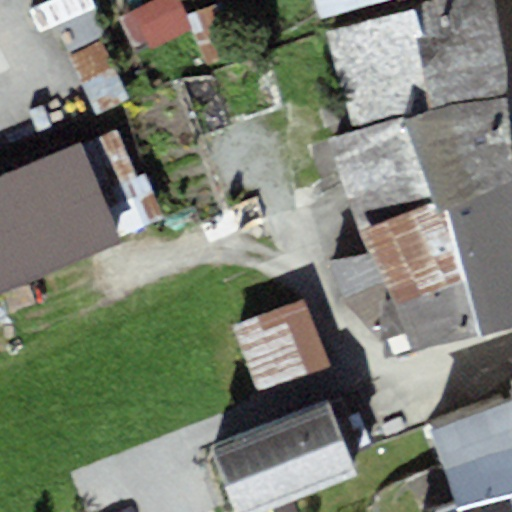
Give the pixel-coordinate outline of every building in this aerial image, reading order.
[(390,0),(314,0),(320,20),(390,0)] [(458,0),(330,34),(353,132),(506,96),(489,0),(458,0)] [(173,7),(122,25),(133,56),(184,38),(173,7)] [(438,210),(511,183),(511,153),(506,96),(353,132),(327,138),(359,234),(438,210)] [(121,129),(83,144),(111,211),(149,195),(121,129)] [(83,144),(0,179),(0,295),(125,243),(111,211),(83,144)] [(511,183),(438,210),(463,278),(511,263),(511,183)] [(394,302),(463,278),(438,210),(359,234),(369,253),(384,282),(394,302)] [(384,282),(369,253),(329,264),(348,300),(384,282)] [(511,331),(511,263),(463,278),(394,302),(374,308),(391,361),(511,331)] [(303,300),(234,327),(260,395),(330,368),(303,300)] [(511,511),(511,388),(507,390),(511,403),(511,404),(431,435),(456,511),(511,511)] [(213,454),(235,511),(267,511),(355,478),(328,410),(213,454)]
